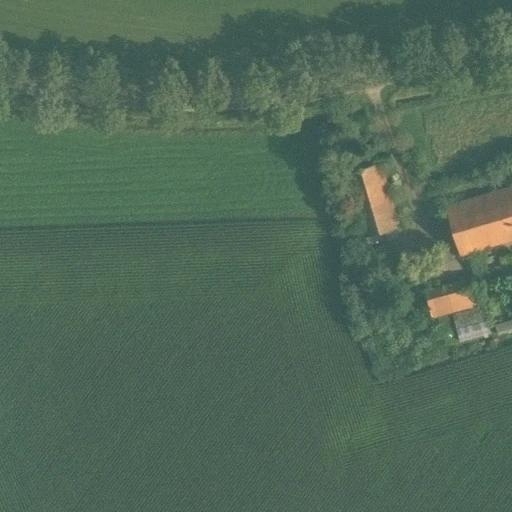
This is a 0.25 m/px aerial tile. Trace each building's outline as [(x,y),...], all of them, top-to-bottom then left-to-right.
[(361,239),(400,227),(381,163),(342,175),(361,239)] [(460,256),(511,240),(511,185),(445,206),(460,256)] [(489,328),(483,305),(476,280),(465,283),(465,279),(425,290),(432,320),(452,314),(458,337),(489,328)] [(500,322),(511,317),(511,309),(497,314),(500,322)] [(502,331),(511,327),(511,319),(500,323),(502,331)]
